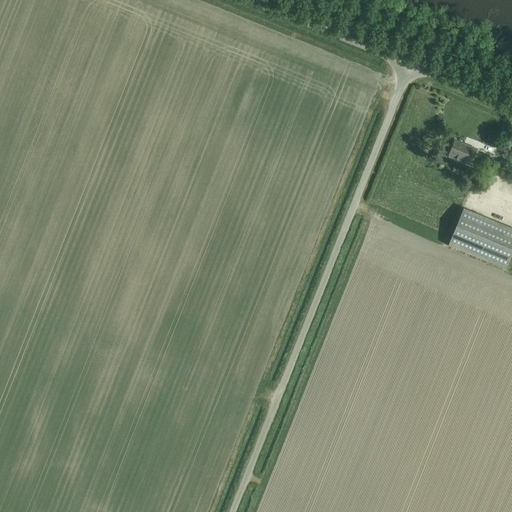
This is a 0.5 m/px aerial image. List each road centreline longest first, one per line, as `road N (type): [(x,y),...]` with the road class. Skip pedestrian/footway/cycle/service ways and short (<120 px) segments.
road 1 (unclassified): [(230,511),(404,67)]
road 2 (unclassified): [(404,67),(240,0)]
